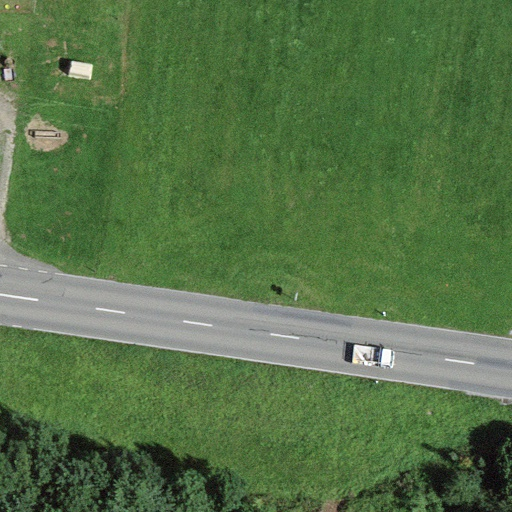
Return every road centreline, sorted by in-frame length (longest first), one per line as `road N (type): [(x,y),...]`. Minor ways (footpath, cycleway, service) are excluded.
road 1 (tertiary): [(0,295),(511,369)]
road 2 (unknown): [(0,218),(39,48)]
